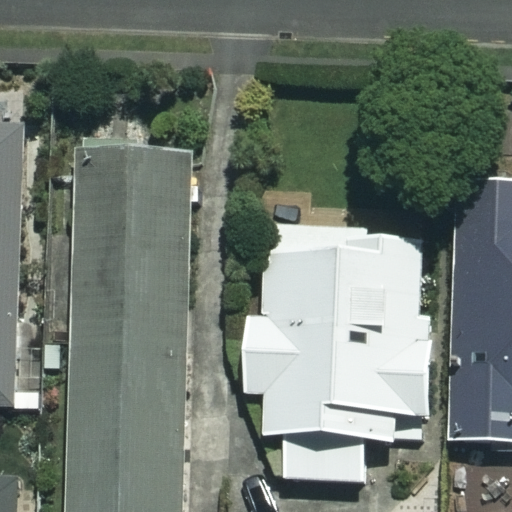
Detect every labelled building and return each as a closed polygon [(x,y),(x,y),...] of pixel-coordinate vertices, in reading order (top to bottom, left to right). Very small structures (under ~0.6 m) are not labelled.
[(19,133),(0,132),(0,424),(10,425),(19,133)] [(170,511),(179,174),(70,172),(61,511),(170,511)] [(511,196),(457,196),(453,451),(511,451),(511,196)] [(368,239),(269,237),(267,327),(248,327),(246,405),(268,405),(267,447),(287,448),(286,488),(366,490),(367,452),(428,453),(431,322),(422,322),(424,253),(368,251),(368,239)] [(0,511),(13,511),(13,484),(0,483),(0,511)]
